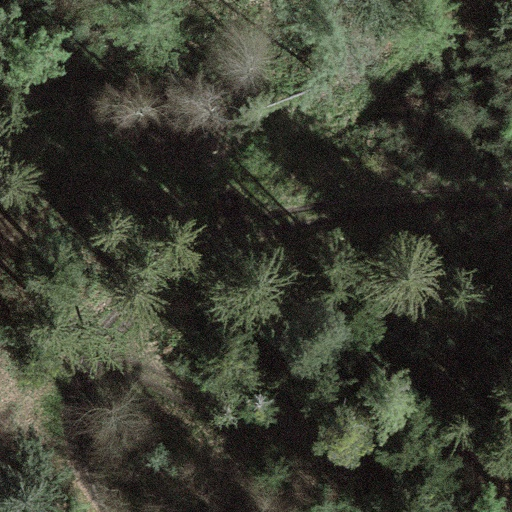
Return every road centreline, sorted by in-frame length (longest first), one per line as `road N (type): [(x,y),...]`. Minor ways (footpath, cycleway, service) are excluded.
road 1 (track): [(120,511),(84,440),(89,387),(111,345),(218,215)]
road 2 (track): [(479,0),(218,215)]
road 3 (track): [(511,192),(426,192),(218,215)]
road 4 (track): [(218,215),(0,131)]
